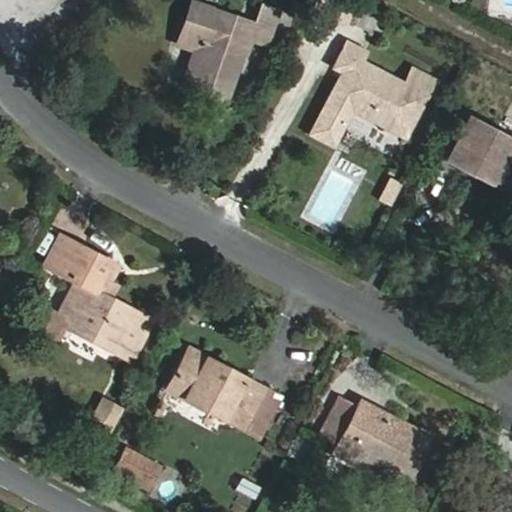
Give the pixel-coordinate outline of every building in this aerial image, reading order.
[(268,46),(280,12),(259,5),(252,23),(189,1),(174,43),(191,50),(179,86),(223,100),(246,38),(268,46)] [(320,110),(345,123),(351,111),(403,138),(427,94),(337,47),(327,66),(340,72),(320,110)] [(475,172),(505,188),(511,175),(511,140),(466,117),(444,159),(474,175),(475,172)] [(41,264),(64,277),(80,247),(57,234),(41,264)] [(128,361),(150,321),(108,299),(96,293),(104,280),(113,263),(80,247),(64,277),(73,282),(55,314),(47,309),(37,328),(54,337),(60,325),(128,361)] [(116,286),(104,280),(96,293),(108,299),(116,286)] [(264,388),(244,377),(187,347),(166,388),(227,420),(234,408),(248,416),(264,388)] [(281,398),(264,388),(248,416),(241,428),(259,438),(281,398)] [(335,445),(356,406),(338,397),(317,434),(335,445)] [(96,453),(120,410),(100,400),(77,442),(96,453)] [(366,456),(380,463),(406,478),(428,436),(359,401),(356,406),(335,445),(331,452),(360,467),(366,456)] [(234,408),(227,420),(241,428),(248,416),(234,408)] [(157,465),(124,448),(112,469),(145,487),(157,465)] [(374,474),(380,463),(366,456),(360,467),(374,474)]
